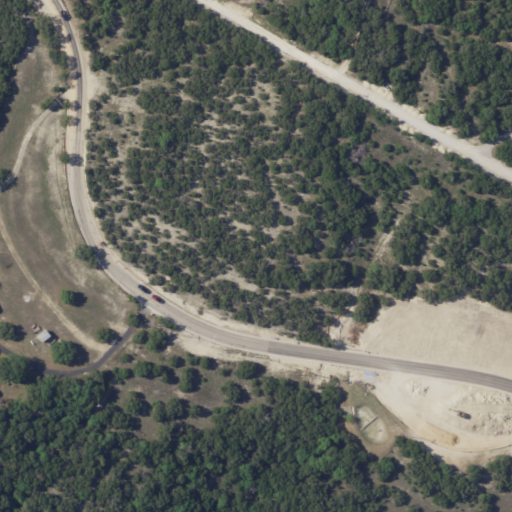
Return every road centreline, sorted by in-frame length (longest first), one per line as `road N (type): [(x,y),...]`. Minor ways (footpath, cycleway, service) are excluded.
road 1 (tertiary): [(48,0),(68,33),(76,193),(106,260),(178,316),(224,336),(353,365),(440,437),(459,442),(511,432)]
road 2 (residential): [(206,0),(349,90),(511,173)]
